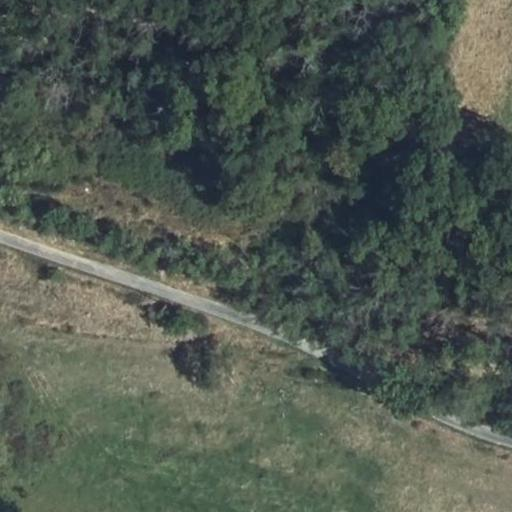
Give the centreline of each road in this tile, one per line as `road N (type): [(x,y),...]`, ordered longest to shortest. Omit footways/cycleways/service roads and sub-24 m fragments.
road 1 (track): [(328,361),(386,350),(511,371)]
road 2 (track): [(386,350),(511,325)]
